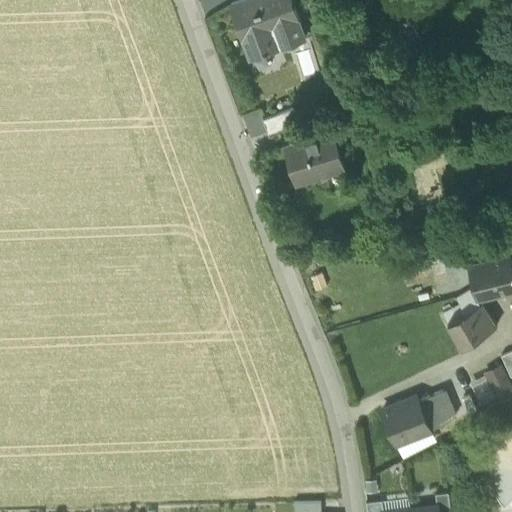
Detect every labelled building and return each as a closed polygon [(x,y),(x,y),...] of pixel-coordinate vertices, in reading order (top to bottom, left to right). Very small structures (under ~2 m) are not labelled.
[(263,51),(263,53),(306,38),(291,0),(242,0),(230,5),(249,59),(252,58),(251,55),(263,51)] [(293,109),(263,120),(268,135),(298,124),(293,109)] [(312,119),(316,133),(342,125),(337,110),(312,119)] [(294,182),(295,183),(345,168),(334,133),(285,148),(285,150),(288,149),(298,180),(294,182)] [(469,264),(474,288),(478,301),(511,291),(511,256),(511,255),(469,264)] [(327,288),(322,274),(310,278),(315,292),(327,288)] [(437,278),(443,300),(455,297),(449,275),(437,278)] [(480,304),(478,301),(474,288),(456,298),(460,304),(465,311),(448,323),(464,345),(495,322),(481,304),(480,304)] [(465,311),(460,304),(442,314),(448,323),(465,311)] [(507,365),(511,377),(511,376),(511,351),(502,356),(507,365)] [(487,374),(496,395),(511,388),(502,367),(487,374)] [(497,398),(496,395),(487,374),(470,381),(481,405),(497,398)] [(418,401),(430,431),(455,417),(444,390),(418,401)] [(382,411),(396,445),(414,437),(417,431),(427,427),(429,431),(430,431),(418,401),(417,397),(382,411)] [(417,431),(414,437),(429,431),(427,427),(417,431)] [(511,435),(488,439),(492,466),(489,467),(490,475),(492,483),(495,491),(500,499),(504,503),(511,495),(511,435)] [(438,506),(438,511),(450,511),(448,493),(435,494),(437,506),(438,506)] [(409,497),(382,500),(383,511),(390,511),(410,510),(409,497)] [(366,502),(367,511),(383,511),(382,500),(366,502)] [(293,503),(293,511),(322,511),(322,502),(293,503)]
